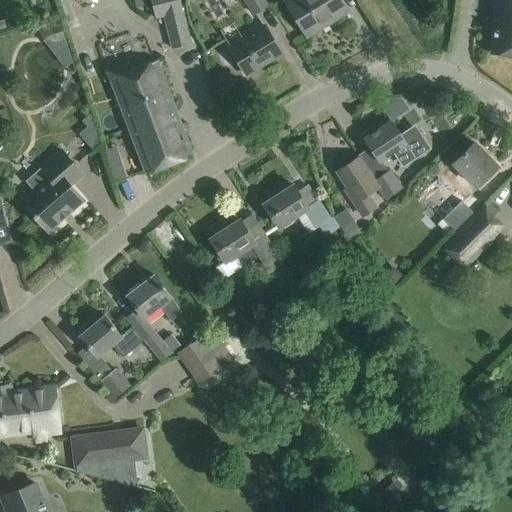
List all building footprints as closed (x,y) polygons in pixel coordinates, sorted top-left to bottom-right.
[(173,48),(189,44),(179,0),(151,0),(156,21),(166,19),(173,48)] [(244,0),(253,14),(268,5),(265,0),(244,0)] [(333,20),(347,12),(339,0),(289,0),(286,2),(307,37),(308,36),(306,33),(331,17),(333,20)] [(511,0),(494,0),(490,53),(511,55),(511,0)] [(265,26),(229,48),(245,75),(281,52),(265,26)] [(157,61),(130,71),(127,62),(107,69),(146,172),(192,155),(157,61)] [(88,127),(79,134),(93,151),(102,143),(92,113),(82,121),(88,127)] [(368,145),(379,161),(394,152),(402,165),(427,148),(415,129),(402,138),(391,121),(378,130),(376,126),(361,136),(367,146),(368,145)] [(464,199),(476,187),(476,188),(497,167),(474,143),(453,163),(466,176),(454,188),(464,199)] [(34,190),(21,201),(34,216),(48,231),(84,200),(70,185),(83,174),(69,159),(62,150),(40,169),(27,180),(34,190)] [(378,187),(374,181),(358,157),(337,171),(348,188),(345,189),(363,216),(375,207),(367,195),(378,187)] [(123,162),(110,167),(115,182),(128,177),(123,162)] [(390,171),(374,181),(378,187),(385,198),(401,188),(390,171)] [(278,189),(261,200),(279,226),(304,210),(316,228),(330,219),(318,199),(307,206),(293,185),(281,193),(278,189)] [(451,227),(454,230),(472,213),(461,201),(437,224),(441,228),(442,226),(447,231),(451,227)] [(350,208),(337,215),(347,234),(360,226),(350,208)] [(227,222),(208,234),(225,262),(229,259),(231,262),(238,258),(241,263),(246,264),(258,256),(262,263),(268,273),(272,271),(281,287),(294,280),(278,253),(277,253),(264,234),(254,241),(240,220),(230,226),(227,222)] [(443,248),(463,269),(487,245),(467,224),(443,248)] [(154,275),(128,295),(138,309),(145,318),(160,306),(171,321),(183,313),(166,291),(154,275)] [(80,335),(80,336),(87,345),(97,357),(98,356),(111,345),(122,358),(144,339),(132,326),(121,335),(117,330),(104,315),(92,325),(88,325),(80,331),(80,335)] [(210,331),(181,351),(203,381),(231,361),(210,331)] [(155,332),(145,341),(161,361),(172,352),(171,352),(180,344),(171,333),(162,341),(155,332)] [(111,372),(101,381),(102,381),(116,398),(130,386),(116,369),(111,372)] [(0,394),(0,436),(32,432),(33,436),(58,432),(55,385),(0,394)] [(71,438),(75,471),(137,488),(129,430),(71,438)] [(41,499),(35,483),(1,496),(7,511),(49,511),(44,498),(41,499)]
